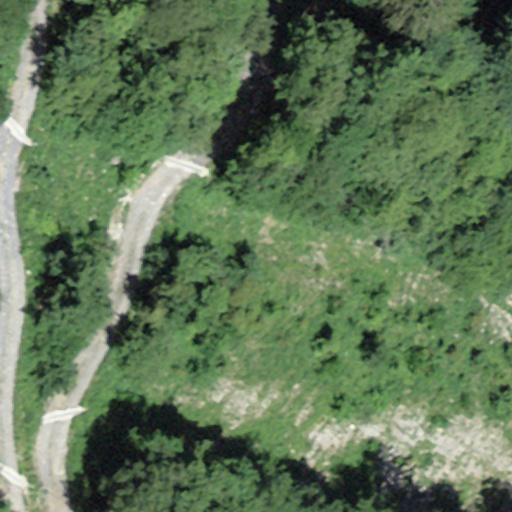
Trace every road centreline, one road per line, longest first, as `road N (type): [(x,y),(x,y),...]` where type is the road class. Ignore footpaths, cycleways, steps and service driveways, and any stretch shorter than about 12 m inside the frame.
road 1 (track): [(274,0),(255,91),(218,141),(145,206),(123,287),(63,408),(56,460),(67,511)]
road 2 (track): [(13,511),(1,407),(14,254),(1,173),(37,75),(39,0)]
